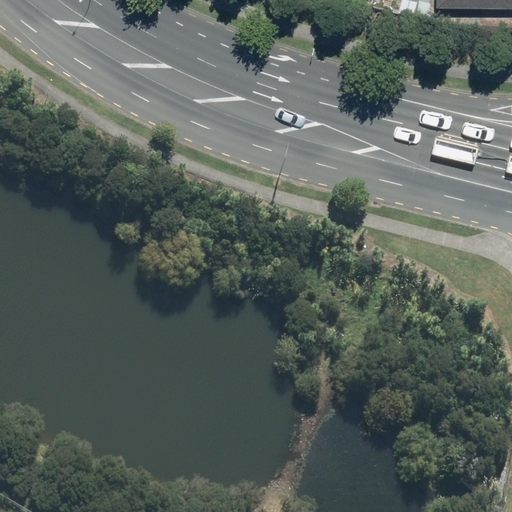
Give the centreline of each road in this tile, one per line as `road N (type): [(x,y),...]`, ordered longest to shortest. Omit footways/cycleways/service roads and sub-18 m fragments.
road 1 (secondary): [(47,0),(114,48),(186,84),(319,121)]
road 2 (secondary): [(511,212),(432,167),(319,121)]
road 3 (secondary): [(319,121),(511,176)]
road 4 (secondary): [(319,121),(511,110)]
